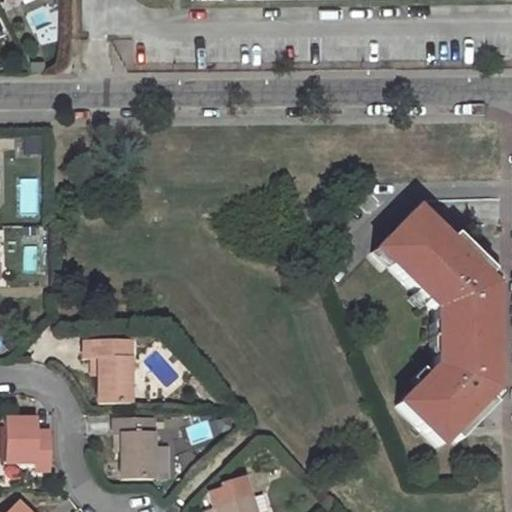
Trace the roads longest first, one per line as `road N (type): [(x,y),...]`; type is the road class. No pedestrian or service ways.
road 1 (unclassified): [(511,90),(0,97)]
road 2 (residential): [(112,511),(84,492),(64,403),(50,380),(0,376)]
